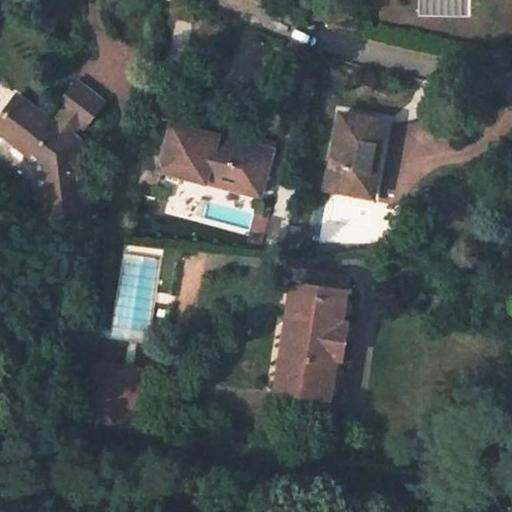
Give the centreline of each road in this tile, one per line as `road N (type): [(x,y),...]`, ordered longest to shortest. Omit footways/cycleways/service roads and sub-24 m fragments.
road 1 (residential): [(474,511),(442,493),(0,425)]
road 2 (residential): [(224,0),(268,22),(414,66),(511,83)]
